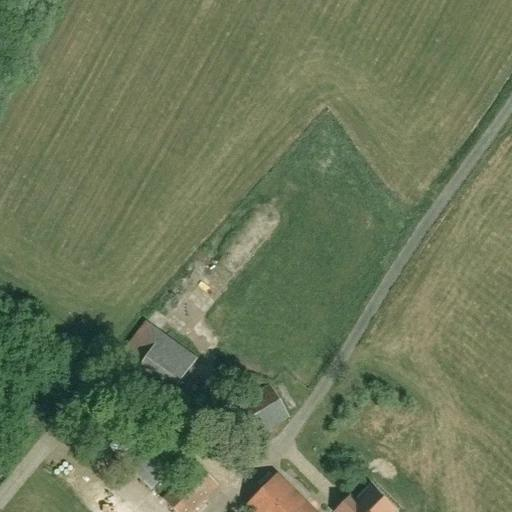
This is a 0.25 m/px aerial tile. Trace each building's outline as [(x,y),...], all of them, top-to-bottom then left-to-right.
[(160,409),(196,359),(145,322),(139,329),(138,328),(137,332),(135,333),(115,359),(134,372),(125,384),(160,409)] [(248,444),(288,417),(267,386),(227,412),(248,444)] [(150,491),(175,466),(132,423),(107,448),(150,491)] [(174,511),(191,511),(217,486),(195,465),(161,499),(174,511)] [(248,511),(313,511),(276,474),(244,507),(248,511)] [(352,502),(341,511),(391,511),(369,490),(354,505),(352,502)]
